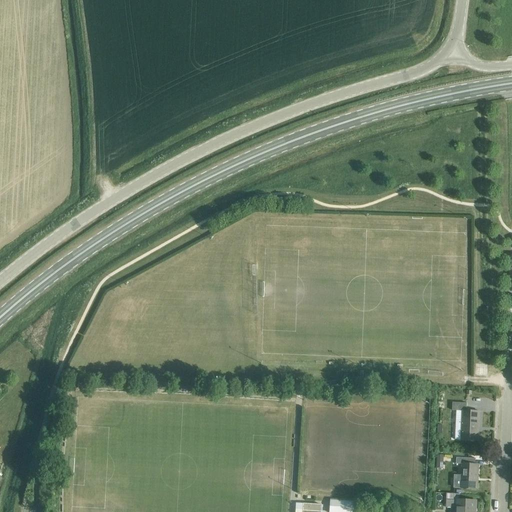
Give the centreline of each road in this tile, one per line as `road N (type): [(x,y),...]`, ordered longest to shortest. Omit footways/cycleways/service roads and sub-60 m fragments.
road 1 (primary): [(511,82),(394,107),(240,163),(119,227),(0,318)]
road 2 (tertiary): [(0,281),(82,219),(192,155),(332,97),(415,74),(450,48)]
road 3 (residential): [(502,511),(509,359)]
